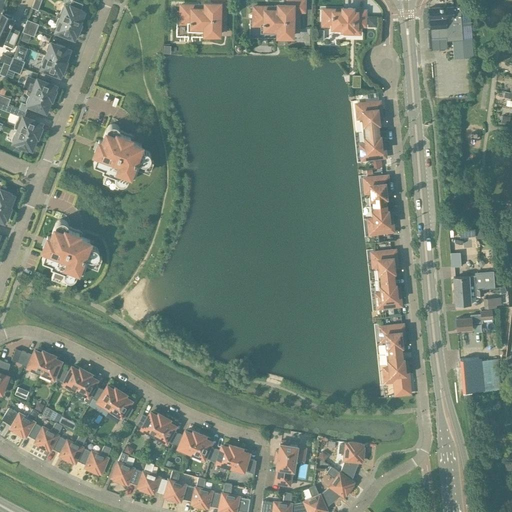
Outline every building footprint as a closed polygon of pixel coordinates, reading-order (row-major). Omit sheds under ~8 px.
[(41,0),(34,0),(32,7),(38,10),(41,0)] [(59,17),(80,25),(79,25),(83,13),(80,11),(83,4),(73,0),(72,0),(69,7),(66,6),(64,5),(62,7),(61,11),(61,13),(57,12),(56,16),(59,17)] [(219,28),(225,29),(225,6),(215,6),(215,3),(206,3),(205,4),(199,4),(199,5),(181,5),(180,7),(181,7),(181,12),(180,12),(180,16),(181,16),(181,23),(192,23),(191,27),(205,27),(205,34),(219,35),(219,28)] [(272,7),(254,6),(253,9),(254,9),(254,14),(253,14),(253,18),(254,18),(254,24),(265,25),(265,29),(278,29),(278,36),(292,36),(292,30),(298,30),(298,8),(288,8),(288,5),(279,5),(279,6),(272,5),(272,7)] [(460,6),(428,8),(431,50),(447,49),(446,40),(452,40),(462,39),(460,6)] [(365,25),(365,11),(352,10),(353,8),(343,8),(343,12),(335,12),(335,10),(323,10),(323,25),(334,25),(334,28),(343,28),(342,30),(344,30),(344,34),(359,34),(359,33),(360,33),(360,25),(365,25)] [(0,40),(2,41),(1,43),(3,40),(14,45),(12,48),(13,48),(20,31),(19,31),(18,33),(8,29),(10,24),(11,24),(12,22),(11,22),(13,18),(12,18),(12,19),(2,15),(3,13),(2,13),(0,17),(0,40)] [(80,25),(59,17),(59,18),(58,19),(56,23),(56,26),(58,26),(56,31),(74,38),(75,34),(77,34),(80,25)] [(25,26),(37,30),(39,24),(27,19),(25,26)] [(37,30),(25,26),(23,32),(34,36),(37,30)] [(45,55),(66,63),(66,62),(65,62),(69,50),(65,48),(65,47),(57,44),(56,45),(52,43),(49,43),(48,44),(47,48),(46,51),(49,51),(47,55),(45,54),(45,55)] [(66,63),(45,55),(43,57),(42,61),(42,63),(44,64),(42,68),(60,75),(61,71),(62,71),(66,63)] [(11,63),(23,67),(25,61),(13,57),(11,63)] [(0,74),(6,76),(9,69),(10,65),(4,62),(0,73),(0,74)] [(9,69),(20,73),(23,67),(11,63),(10,65),(9,69)] [(31,91),(52,99),(55,91),(54,90),(55,86),(36,79),(35,79),(36,79),(34,84),(33,85),(31,89),(31,91)] [(52,99),(31,91),(31,92),(27,90),(26,93),(29,96),(28,97),(26,101),(26,104),(28,104),(28,105),(33,106),(32,108),(41,111),(41,110),(46,111),(50,99),(52,100),(52,99)] [(0,101),(8,105),(11,98),(0,94),(0,101)] [(8,105),(0,101),(0,108),(6,111),(8,105)] [(366,131),(378,130),(377,123),(379,123),(378,116),(381,116),(380,102),(356,104),(358,118),(363,117),(364,124),(366,124),(366,131)] [(14,128),(37,136),(41,128),(39,128),(41,123),(19,115),(17,120),(16,121),(15,125),(14,127),(14,128)] [(128,180),(130,174),(134,175),(137,168),(149,172),(153,161),(150,160),(150,159),(151,159),(151,158),(151,157),(150,155),(150,154),(149,153),(148,152),(147,151),(146,151),(146,150),(144,150),(140,148),(142,144),(130,140),(131,137),(119,132),(119,131),(119,130),(119,129),(119,128),(119,127),(118,126),(117,125),(116,125),(115,124),(114,124),(113,124),(111,124),(110,124),(109,125),(108,126),(107,127),(106,131),(102,141),(99,140),(94,152),(97,153),(94,163),(103,167),(102,170),(106,171),(103,180),(117,186),(118,183),(120,184),(121,184),(122,184),(123,184),(124,184),(125,183),(126,183),(126,182),(127,181),(128,180)] [(37,136),(14,128),(16,129),(15,133),(14,135),(12,139),(12,141),(14,142),(18,144),(18,145),(27,148),(27,147),(31,149),(36,137),(37,137),(37,136)] [(378,130),(366,131),(367,137),(366,138),(366,145),(361,145),(362,159),(385,157),(384,142),(381,143),(380,136),(378,136),(378,130)] [(374,205),(385,204),(385,197),(386,197),(386,191),(389,190),(387,176),(364,178),(366,192),(371,192),(372,199),(373,199),(374,205)] [(0,205),(9,208),(13,196),(9,194),(10,193),(8,192),(1,190),(4,181),(0,179),(0,205)] [(385,204),(374,205),(375,212),(373,212),(374,219),(368,219),(370,233),(393,231),(392,217),(388,217),(388,210),(386,211),(385,204)] [(9,208),(0,205),(0,219),(4,221),(5,217),(7,217),(10,209),(9,208)] [(75,277),(76,276),(78,270),(83,271),(86,264),(98,268),(102,257),(99,256),(99,254),(99,252),(99,251),(98,249),(97,248),(96,247),(95,246),(94,246),(93,246),(89,244),(90,240),(78,236),(79,233),(67,228),(67,227),(68,226),(68,225),(67,224),(67,223),(66,222),(66,221),(65,221),(64,220),(63,220),(62,220),(61,220),(60,220),(59,220),(58,221),(57,222),(56,222),(56,223),(55,224),(55,226),(51,237),(47,236),(43,248),(46,249),(42,259),(52,263),(51,266),(54,267),(51,276),(66,282),(67,279),(68,279),(69,280),(70,280),(72,279),(73,279),(74,278),(75,278),(75,277)] [(460,227),(460,236),(474,235),(474,227),(460,227)] [(382,279),(393,278),(392,272),(394,271),(393,265),(397,264),(395,250),(372,253),(373,267),(379,266),(380,273),(381,273),(382,279)] [(467,277),(453,278),(454,291),(469,289),(469,290),(475,289),(483,288),(495,287),(493,271),(475,272),(475,275),(467,276),(467,277)] [(393,278),(382,279),(382,286),(381,286),(382,293),(376,294),(377,308),(401,305),(399,291),(396,291),(395,285),(394,285),(393,278)] [(475,289),(469,290),(469,289),(454,291),(455,304),(470,303),(470,297),(483,296),(483,288),(475,289)] [(501,297),(483,298),(483,306),(484,306),(484,308),(496,307),(496,305),(501,305),(501,297)] [(472,328),(472,323),(482,322),(482,319),(492,318),(492,309),(480,310),(480,314),(470,314),(470,317),(456,319),(458,330),(472,328)] [(389,354),(401,353),(400,346),(402,346),(401,339),(404,339),(403,324),(379,327),(381,341),(386,340),(387,347),(389,347),(389,354)] [(27,353),(23,364),(28,366),(41,372),(49,353),(43,351),(38,349),(37,351),(35,350),(33,355),(27,353)] [(23,364),(27,353),(21,350),(17,361),(23,364)] [(54,356),(54,355),(49,353),(41,372),(54,377),(59,379),(64,369),(58,366),(61,361),(59,360),(60,358),(54,356)] [(401,353),(389,354),(390,360),(389,360),(389,367),(384,368),(385,382),(409,380),(407,365),(404,366),(403,359),(401,359),(401,353)] [(482,390),(483,390),(483,391),(498,389),(497,374),(491,375),(490,370),(487,367),(479,368),(478,357),(459,358),(462,391),(482,390)] [(0,392),(1,393),(8,376),(6,375),(10,364),(0,359),(0,392)] [(72,366),(69,371),(64,369),(59,379),(64,382),(76,389),(86,371),(80,368),(75,365),(74,367),(72,366)] [(86,371),(76,389),(87,395),(84,400),(90,403),(93,398),(99,387),(94,384),(97,379),(95,378),(96,376),(91,374),(91,373),(86,371)] [(18,385),(15,393),(26,398),(30,390),(18,385)] [(99,387),(93,398),(98,401),(110,408),(121,391),(116,388),(115,388),(110,385),(109,387),(107,386),(104,390),(99,387)] [(110,408),(105,415),(117,423),(121,416),(122,415),(127,419),(133,408),(128,405),(131,401),(129,399),(130,397),(126,394),(121,391),(110,408)] [(2,419),(12,426),(11,427),(14,429),(14,430),(15,431),(16,431),(20,433),(20,434),(22,435),(22,434),(25,435),(26,434),(33,422),(39,412),(33,409),(26,418),(20,414),(19,414),(9,407),(2,419)] [(61,415),(53,411),(49,417),(57,421),(61,415)] [(148,417),(143,414),(137,424),(142,427),(142,428),(154,434),(164,416),(159,414),(154,411),(152,413),(151,412),(148,417)] [(61,416),(59,422),(75,428),(77,421),(61,416)] [(164,416),(154,434),(166,441),(173,444),(178,433),(172,430),(175,425),(173,424),(174,422),(169,420),(169,419),(164,416)] [(26,434),(36,440),(36,441),(39,443),(38,444),(40,445),(45,447),(46,448),(47,447),(50,449),(51,447),(57,435),(62,425),(56,422),(50,431),(43,427),(43,428),(33,422),(26,434)] [(173,444),(170,450),(176,452),(178,447),(191,452),(199,433),(194,431),(188,429),(187,431),(185,430),(183,436),(178,433),(173,444)] [(204,458),(204,457),(211,460),(215,448),(209,446),(211,441),(209,440),(210,438),(205,436),(199,433),(191,452),(204,458)] [(51,447),(61,453),(61,454),(64,456),(63,457),(65,458),(65,457),(70,460),(71,461),(72,460),(75,461),(76,460),(82,447),(86,437),(80,434),(75,443),(67,440),(57,435),(51,447)] [(276,475),(274,483),(290,486),(291,477),(292,470),(294,470),(295,460),(298,460),(300,447),(298,447),(298,446),(289,444),(289,442),(290,442),(290,440),(289,440),(281,439),(281,443),(280,443),(279,450),(276,450),(275,457),(277,457),(276,467),(277,468),(276,475)] [(340,473),(351,481),(359,461),(360,461),(361,458),(362,458),(362,456),(362,450),(363,450),(363,449),(362,448),(362,445),(359,445),(359,444),(357,443),(357,444),(351,443),(350,443),(350,444),(346,443),(346,445),(340,444),(339,452),(345,453),(345,459),(340,473)] [(222,445),(220,450),(215,448),(211,460),(217,462),(230,466),(236,446),(230,445),(225,444),(224,446),(222,445)] [(92,452),(82,447),(76,460),(87,465),(86,466),(89,468),(89,469),(90,469),(96,471),(97,472),(98,471),(101,472),(111,448),(104,445),(99,455),(92,451),(92,452)] [(133,448),(127,445),(123,451),(130,455),(133,448)] [(236,446),(230,466),(246,471),(249,459),(247,458),(249,453),(246,452),(247,450),(242,449),(242,448),(236,446)] [(125,465),(128,454),(122,452),(112,477),(115,478),(115,479),(116,480),(117,478),(122,480),(122,482),(123,482),(124,481),(127,483),(127,481),(139,485),(143,472),(133,468),(125,465)] [(254,473),(256,460),(249,459),(246,471),(254,473)] [(151,474),(153,464),(147,461),(143,472),(139,485),(138,487),(141,488),(141,489),(143,489),(143,488),(149,490),(148,491),(150,492),(150,491),(153,492),(154,490),(165,494),(169,480),(158,477),(151,474)] [(320,495),(325,508),(342,494),(343,495),(345,492),(346,493),(347,491),(350,487),(351,485),(353,482),(351,481),(340,473),(331,466),(327,472),(335,479),(330,486),(331,486),(320,495)] [(177,482),(179,472),(173,470),(169,480),(165,494),(165,495),(168,496),(168,497),(169,498),(170,498),(175,499),(177,500),(177,499),(180,500),(181,498),(192,501),(196,488),(185,485),(177,482)] [(203,489),(205,478),(198,477),(196,488),(192,501),(192,503),(195,504),(195,505),(197,505),(202,506),(204,507),(204,506),(207,507),(208,505),(220,507),(222,494),(211,492),(211,491),(203,489)] [(238,497),(230,495),(231,484),(225,483),(222,494),(220,507),(219,509),(223,510),(222,511),(228,511),(231,511),(232,511),(233,511),(234,511),(235,511),(244,511),(247,511),(250,499),(238,497)] [(305,502),(291,504),(289,511),(322,511),(323,511),(326,509),(325,508),(320,495),(319,493),(318,493),(314,485),(308,488),(302,490),(305,501),(305,502)] [(289,511),(291,504),(292,493),(284,492),(282,503),(275,502),(263,500),(260,511),(289,511)]
